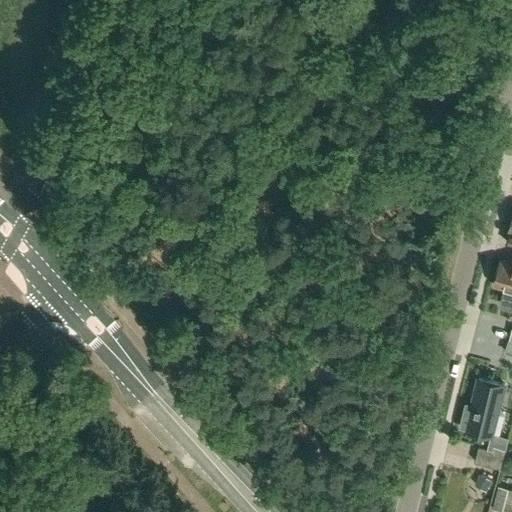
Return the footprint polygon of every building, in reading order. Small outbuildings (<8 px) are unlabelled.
[(511,260),(501,258),(494,284),(507,288),(503,303),(511,305),(511,260)] [(465,409),(461,426),(474,429),(474,430),(491,434),(493,434),(505,383),(479,377),(473,403),(466,402),(465,409)] [(491,434),(487,448),(493,449),(495,445),(506,448),(509,438),(493,434),(491,434)] [(501,468),(506,448),(495,445),(493,449),(479,446),(475,461),(501,468)] [(501,511),(502,511),(509,488),(499,485),(492,509),(501,511)]
